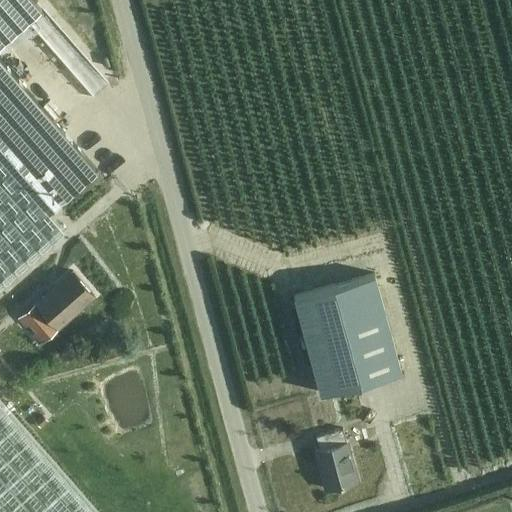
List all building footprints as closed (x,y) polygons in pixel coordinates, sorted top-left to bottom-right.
[(34,0),(0,0),(0,511),(99,511),(0,398),(0,284),(64,229),(49,212),(97,170),(0,58),(0,46),(42,9),(34,0)] [(58,327),(94,295),(73,270),(36,302),(58,327)] [(400,370),(374,272),(293,294),(320,392),(400,370)] [(42,414),(35,421),(40,426),(47,420),(42,414)] [(356,480),(342,428),(315,435),(319,449),(315,450),(326,488),(356,480)]
